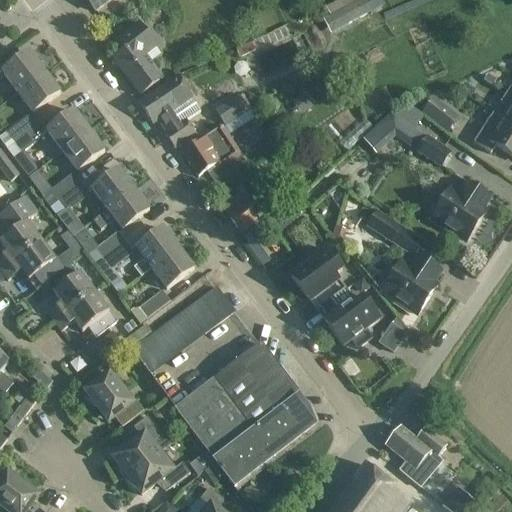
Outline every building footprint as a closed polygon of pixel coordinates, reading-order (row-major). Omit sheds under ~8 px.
[(84,0),(95,13),(111,1),(112,0),(84,0)] [(331,36),(361,18),(365,16),(369,14),(362,0),(361,0),(356,3),(355,0),(340,0),(326,6),(331,16),(323,21),(331,36)] [(365,52),(403,35),(391,7),(352,24),(365,52)] [(139,25),(132,30),(116,42),(125,54),(113,63),(140,98),(162,81),(144,57),(156,49),(139,25)] [(251,44),(235,51),(240,61),(256,53),(251,44)] [(29,55),(2,75),(4,77),(18,95),(44,75),(29,55)] [(44,75),(18,95),(33,116),(60,95),(44,75)] [(156,94),(139,105),(153,126),(157,124),(158,123),(166,136),(165,137),(175,150),(178,149),(177,148),(193,136),(185,124),(201,114),(192,101),(194,100),(187,89),(179,78),(171,84),(156,94)] [(464,85),(459,94),(470,100),(475,92),(464,85)] [(307,94),(292,105),(301,117),(316,107),(307,94)] [(214,112),(225,129),(252,112),(242,96),(214,112)] [(462,119),(436,98),(424,114),(450,134),(462,119)] [(511,102),(506,98),(501,106),(511,112),(504,123),(511,128),(511,102)] [(74,113),(58,125),(47,134),(62,154),(89,133),(74,113)] [(511,128),(504,123),(494,116),(474,146),(490,156),(495,149),(511,159),(511,128)] [(0,139),(0,142),(6,150),(36,127),(29,117),(0,139)] [(365,121),(339,145),(346,153),(373,129),(365,121)] [(384,125),(364,142),(375,156),(395,138),(384,125)] [(44,138),(36,127),(6,150),(14,161),(24,153),(44,138)] [(194,148),(182,156),(198,179),(206,174),(214,185),(227,176),(228,176),(239,168),(236,163),(239,161),(240,155),(223,129),(206,140),(194,148)] [(104,154),(89,133),(62,154),(78,174),(104,154)] [(426,139),(417,153),(441,169),(450,155),(426,139)] [(0,170),(0,171),(9,164),(0,152),(0,170)] [(24,153),(14,161),(27,179),(38,171),(24,153)] [(20,178),(9,164),(0,171),(11,185),(20,178)] [(91,192),(107,213),(134,192),(118,172),(91,192)] [(58,203),(81,186),(73,176),(43,198),(51,208),(57,203),(58,203)] [(467,244),(481,223),(486,215),(482,213),(490,200),(467,184),(458,197),(450,191),(445,199),(440,196),(431,209),(436,212),(431,220),(467,244)] [(81,186),(58,203),(58,204),(50,210),(58,220),(89,196),(81,186)] [(149,213),(134,192),(107,213),(107,214),(94,224),(101,233),(114,223),(122,233),(149,213)] [(27,199),(0,219),(0,232),(5,240),(0,244),(7,255),(0,260),(0,272),(1,274),(41,243),(27,226),(40,216),(27,199)] [(241,236),(257,224),(258,223),(245,205),(227,218),(241,236)] [(288,210),(270,226),(279,236),(297,221),(288,210)] [(376,214),(367,228),(379,236),(391,244),(414,260),(424,246),(400,230),(376,214)] [(335,228),(332,240),(339,249),(347,242),(343,237),(345,231),(335,228)] [(136,251),(144,262),(134,270),(141,280),(151,272),(178,251),(163,231),(136,251)] [(67,233),(62,237),(68,245),(73,241),(67,233)] [(94,252),(101,262),(125,244),(117,234),(94,252)] [(42,289),(51,282),(63,273),(41,243),(1,274),(8,283),(21,273),(29,283),(34,279),(42,289)] [(101,262),(94,267),(103,277),(110,272),(110,273),(133,255),(125,244),(101,262)] [(77,245),(68,251),(75,261),(84,254),(77,245)] [(167,292),(178,284),(194,272),(178,251),(151,272),(167,292)] [(326,252),(290,279),(305,299),(309,296),(320,311),(345,292),(334,278),(342,272),(326,252)] [(418,317),(432,296),(437,288),(433,285),(441,273),(418,257),(410,270),(401,264),(396,272),(391,269),(382,282),(387,286),(382,293),(418,317)] [(63,273),(51,282),(58,291),(53,295),(61,306),(47,316),(54,325),(94,295),(73,266),(63,273)] [(363,279),(353,287),(361,297),(371,290),(363,279)] [(150,377),(218,326),(234,314),(217,291),(188,312),(133,353),(150,377)] [(345,292),(320,311),(331,326),(328,329),(343,349),(350,344),(357,354),(365,348),(373,342),(365,332),(379,322),(364,302),(357,307),(345,292)] [(139,311),(147,321),(170,304),(162,293),(139,311)] [(94,295),(54,325),(61,334),(74,324),(82,335),(88,330),(96,340),(117,325),(94,295)] [(392,326),(378,346),(393,356),(408,333),(397,320),(393,327),(392,326)] [(112,334),(92,349),(95,354),(102,362),(102,363),(123,347),(112,334)] [(309,411),(260,348),(216,381),(215,380),(174,411),(234,491),(315,428),(309,411)] [(80,357),(71,365),(77,373),(86,365),(80,357)] [(0,358),(0,392),(4,396),(13,386),(0,375),(8,366),(0,358)] [(40,374),(33,381),(38,385),(34,390),(41,396),(51,384),(40,374)] [(109,425),(113,422),(115,420),(122,430),(144,413),(136,403),(132,405),(110,376),(85,394),(87,397),(84,399),(95,409),(96,408),(107,423),(109,425)] [(29,396),(19,409),(26,416),(37,402),(29,396)] [(419,401),(410,412),(419,420),(428,409),(419,401)] [(26,416),(19,409),(9,423),(17,429),(26,416)] [(124,482),(159,455),(152,446),(161,438),(147,420),(126,436),(133,445),(113,460),(120,469),(119,470),(124,482)] [(401,430),(386,448),(406,465),(399,473),(421,492),(432,478),(443,464),(438,460),(446,450),(440,444),(425,432),(416,442),(401,430)] [(159,455),(124,482),(134,490),(135,489),(142,498),(162,484),(169,493),(190,476),(182,466),(172,473),(159,455)] [(403,511),(409,505),(366,467),(353,484),(369,497),(367,500),(379,509),(381,506),(389,511),(403,511)] [(0,474),(0,508),(5,511),(28,511),(35,503),(37,500),(38,499),(37,497),(28,491),(21,486),(22,485),(13,474),(10,477),(7,475),(5,478),(0,474)] [(332,511),(389,511),(381,506),(379,509),(367,500),(369,497),(353,484),(332,511)] [(458,489),(442,507),(447,511),(472,511),(477,506),(458,489)] [(225,511),(230,507),(209,491),(195,509),(198,511),(225,511)] [(500,496),(485,510),(487,511),(497,511),(507,502),(500,496)]
